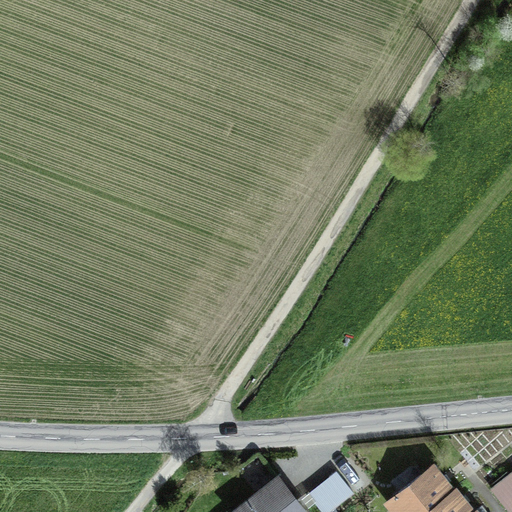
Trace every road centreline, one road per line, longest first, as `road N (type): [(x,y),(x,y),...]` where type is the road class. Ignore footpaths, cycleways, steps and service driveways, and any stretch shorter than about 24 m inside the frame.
road 1 (track): [(476,0),(247,373),(135,511)]
road 2 (unclassified): [(511,410),(194,440),(0,436)]
